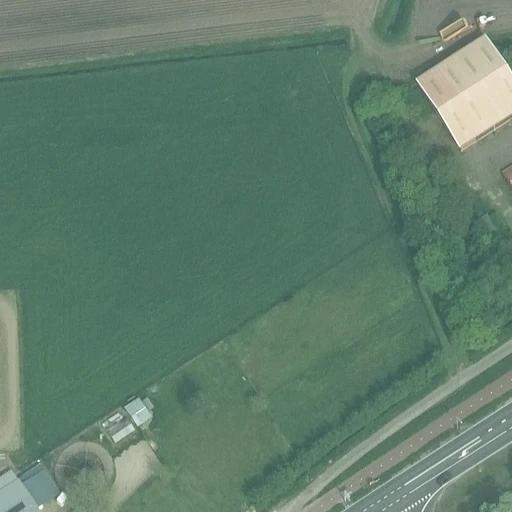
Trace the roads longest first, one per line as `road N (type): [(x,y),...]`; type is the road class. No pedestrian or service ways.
road 1 (unclassified): [(511,348),(377,437),(288,511)]
road 2 (tertiary): [(387,504),(511,424)]
